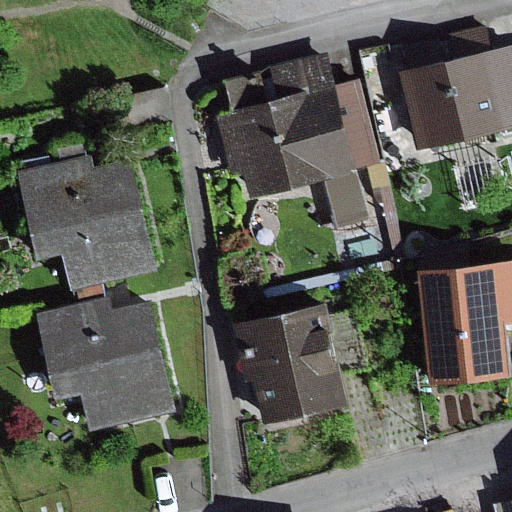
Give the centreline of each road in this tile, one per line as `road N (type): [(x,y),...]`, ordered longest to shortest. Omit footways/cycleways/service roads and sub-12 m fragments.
road 1 (residential): [(207,63),(459,0)]
road 2 (residential): [(264,511),(511,443)]
